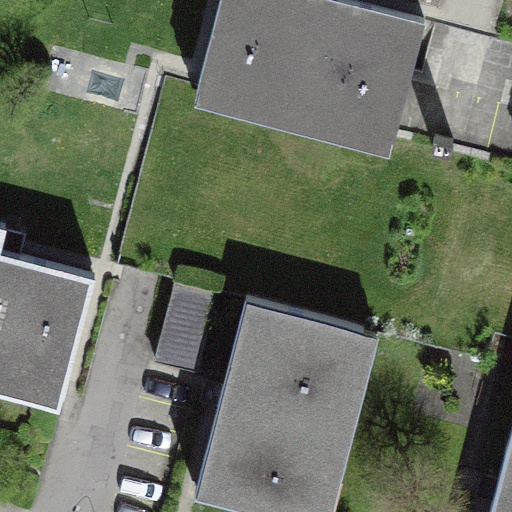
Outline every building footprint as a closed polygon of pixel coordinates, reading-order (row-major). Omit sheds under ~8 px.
[(219,0),(197,85),(393,136),(424,18),(356,0),(219,0)] [(0,371),(63,388),(93,273),(0,248),(0,239),(4,224),(0,222),(0,371)] [(218,290),(175,279),(154,358),(197,370),(218,290)] [(196,489),(283,511),(314,511),(363,327),(247,297),(196,489)] [(511,511),(511,430),(490,511),(511,511)]
